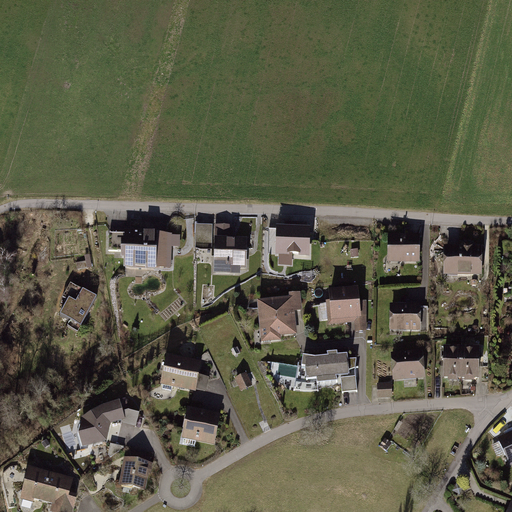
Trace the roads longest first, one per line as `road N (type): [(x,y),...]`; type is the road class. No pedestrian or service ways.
road 1 (unclassified): [(0,207),(101,203),(511,220)]
road 2 (residential): [(193,478),(284,430),(335,414),(479,401),(493,413)]
